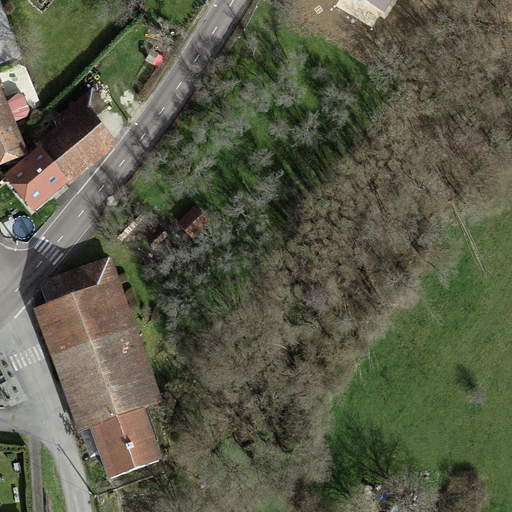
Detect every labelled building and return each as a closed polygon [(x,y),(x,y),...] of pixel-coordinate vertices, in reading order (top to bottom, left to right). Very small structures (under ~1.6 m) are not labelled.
[(356,0),(385,17),(395,0),(356,0)] [(32,209),(113,141),(94,117),(105,108),(91,91),(58,119),(66,127),(40,148),(35,152),(6,176),(32,209)] [(0,164),(25,155),(11,122),(25,116),(28,110),(22,96),(15,93),(1,99),(0,95),(0,164)] [(40,148),(66,127),(58,119),(35,138),(40,148)] [(179,226),(192,237),(206,220),(193,209),(179,226)] [(88,290),(112,282),(105,261),(81,270),(88,290)] [(110,478),(156,461),(138,410),(155,403),(112,282),(88,290),(81,270),(45,283),(42,287),(48,305),(59,335),(65,351),(74,377),(82,400),(70,404),(79,429),(91,425),(110,478)] [(48,305),(37,309),(47,339),(59,335),(48,305)] [(62,381),(74,377),(65,351),(53,356),(62,381)]
